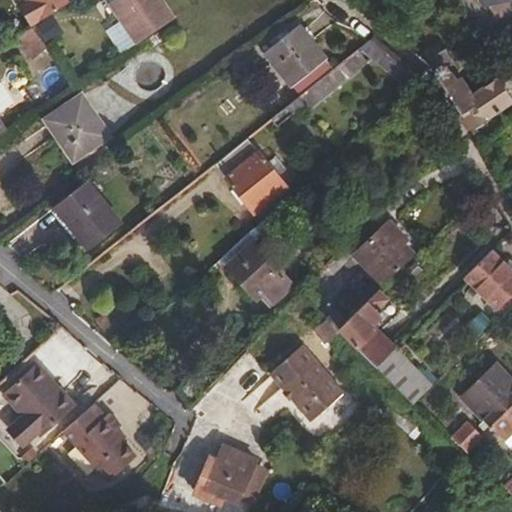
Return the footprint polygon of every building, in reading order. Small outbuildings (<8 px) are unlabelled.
[(20,3),(33,26),(41,21),(74,0),(24,0),(23,1),(20,3)] [(138,44),(174,19),(161,0),(113,0),(110,2),(138,44)] [(41,21),(33,26),(42,38),(50,33),(41,21)] [(301,95),(335,67),(300,24),(264,54),(298,97),(299,96),(301,95)] [(48,47),(32,27),(18,37),(35,58),(46,50),(47,49),(48,47)] [(511,37),(507,32),(478,58),(493,74),(501,66),(505,71),(511,64),(511,37)] [(42,38),(48,46),(55,41),(50,33),(42,38)] [(422,74),(421,74),(373,35),(369,40),(359,48),(408,89),(422,76),(423,76),(422,74)] [(425,62),(430,66),(462,115),(469,128),(488,119),(511,101),(511,98),(497,77),(474,94),(462,75),(462,76),(457,79),(451,71),(460,65),(448,46),(425,62)] [(358,49),(335,67),(301,95),(311,108),(326,96),(326,93),(331,93),(369,63),(358,49)] [(0,80),(0,99),(9,94),(0,80)] [(82,94),(45,119),(73,161),(110,136),(82,94)] [(299,96),(298,97),(287,106),(287,107),(294,115),(306,105),(299,96)] [(287,107),(287,106),(271,119),(277,126),(292,114),(287,107)] [(248,138),(215,163),(253,212),(255,213),(287,187),(278,176),(268,163),(248,138)] [(268,163),(278,176),(286,169),(276,156),(275,157),(268,163)] [(89,182),(55,209),(88,249),(122,222),(89,182)] [(301,186),(260,223),(220,259),(223,262),(257,299),(262,294),(271,305),(293,285),(255,243),(260,238),(262,239),(310,196),(301,186)] [(356,254),(385,284),(416,255),(407,246),(411,242),(391,220),(356,254)] [(511,267),(492,249),(464,278),(497,310),(511,295),(511,267)] [(309,283),(320,293),(328,284),(317,275),(309,283)] [(304,287),(324,306),(326,299),(320,293),(309,283),(304,287)] [(304,287),(299,292),(320,311),(324,306),(304,287)] [(342,325),(338,329),(359,350),(377,368),(396,347),(397,347),(375,326),(385,316),(378,311),(390,300),(379,290),(347,320),(342,325)] [(330,314),(342,325),(347,320),(334,309),(330,314)] [(330,314),(327,318),(338,329),(342,325),(330,314)] [(326,320),(314,330),(326,344),(337,334),(326,320)] [(303,345),(270,374),(311,422),(345,393),(303,345)] [(396,347),(377,368),(412,403),(433,384),(396,347)] [(39,363),(3,395),(22,415),(6,429),(23,449),(39,434),(41,436),(75,405),(39,363)] [(511,378),(497,363),(461,397),(482,420),(478,425),(484,430),(489,425),(504,441),(511,432),(511,378)] [(198,368),(177,390),(188,400),(208,378),(198,368)] [(106,415),(95,402),(63,431),(109,482),(137,457),(123,442),(120,439),(115,432),(119,428),(122,425),(109,412),(106,415)] [(469,421),(455,435),(455,440),(464,450),(469,450),(483,436),(469,421)] [(410,426),(403,433),(420,451),(427,445),(410,426)] [(128,437),(119,428),(115,432),(120,439),(123,442),(128,437)] [(257,460),(224,446),(218,460),(212,457),(207,466),(204,476),(203,477),(196,492),(213,500),(216,494),(238,504),(239,501),(255,463),(257,460)] [(255,463),(239,501),(253,507),(270,469),(255,463)]
